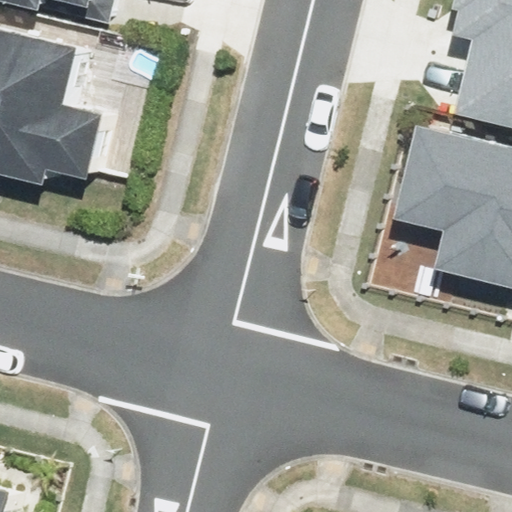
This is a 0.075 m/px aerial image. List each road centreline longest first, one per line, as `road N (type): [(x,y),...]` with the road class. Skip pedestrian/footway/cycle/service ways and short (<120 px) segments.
road 1 (residential): [(222,370),(313,0)]
road 2 (residential): [(511,441),(222,370)]
road 3 (residential): [(222,370),(0,315)]
road 4 (residential): [(188,511),(222,370)]
